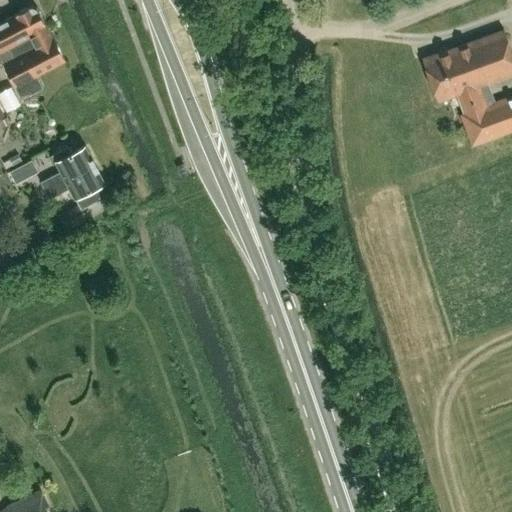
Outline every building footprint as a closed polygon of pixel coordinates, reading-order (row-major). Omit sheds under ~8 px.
[(65,60),(53,37),(52,37),(45,23),(37,7),(31,5),(15,13),(15,14),(0,22),(0,57),(21,98),(42,87),(36,75),(65,60)] [(437,100),(457,93),(465,113),(461,115),(472,144),(502,133),(511,129),(511,94),(495,101),(489,83),(511,74),(511,51),(504,29),(422,59),(437,100)] [(64,179),(95,163),(85,145),(71,152),(68,146),(48,156),(52,164),(56,162),(60,171),(41,181),(45,189),(64,179)] [(17,153),(9,158),(12,165),(21,160),(17,153)] [(104,182),(95,163),(64,179),(45,189),(49,198),(69,187),(78,204),(80,203),(83,208),(98,200),(100,194),(96,186),(104,182)] [(17,168),(10,171),(16,182),(23,178),(22,176),(17,168)] [(66,229),(88,218),(83,208),(80,203),(78,204),(58,214),(66,229)] [(0,239),(0,266),(0,267),(12,261),(0,239)] [(45,511),(43,507),(47,505),(40,491),(9,506),(10,507),(0,511),(45,511)]
